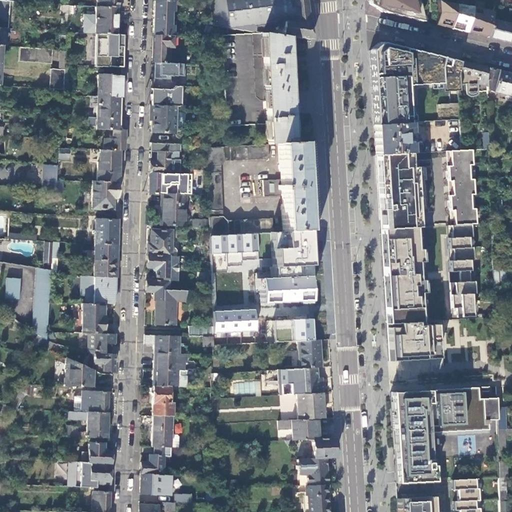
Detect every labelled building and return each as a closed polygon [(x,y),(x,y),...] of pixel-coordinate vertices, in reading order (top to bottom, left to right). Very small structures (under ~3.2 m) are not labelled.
[(9,1),(0,0),(0,27),(6,28),(8,28),(9,1)] [(182,3),(182,0),(173,0),(152,0),(152,17),(152,35),(172,35),(172,25),(170,25),(170,10),(173,10),(173,3),(182,3)] [(206,0),(214,11),(212,24),(261,33),(282,35),(284,20),(297,23),(309,22),(306,0),(206,0)] [(420,20),(414,0),(365,0),(366,1),(382,12),(420,20)] [(491,19),(493,11),(472,6),(435,0),(437,12),(434,24),(442,26),(462,30),(479,34),(487,36),(491,19)] [(116,34),(117,7),(104,6),(96,6),(95,6),(94,34),(95,34),(116,34)] [(511,23),(491,19),(487,36),(498,39),(509,42),(511,30),(511,23)] [(310,34),(309,22),(297,23),(284,20),(282,35),(286,35),(311,39),(310,34)] [(282,35),(261,33),(265,107),(266,123),(267,143),(278,143),(292,142),(290,109),(290,104),(288,69),(286,35),(282,35)] [(116,67),(116,57),(122,57),(122,35),(116,34),(95,34),(94,67),(114,67),(116,67)] [(172,35),(152,35),(151,49),(151,63),(168,63),(168,49),(163,49),(163,46),(171,46),(172,35)] [(201,59),(208,35),(198,35),(198,37),(201,38),(196,59),(201,59)] [(411,85),(439,83),(439,88),(457,86),(457,84),(457,72),(459,61),(378,42),(369,50),(370,73),(373,125),(406,123),(414,123),(411,85)] [(51,63),(52,49),(19,47),(18,60),(51,63)] [(459,61),(457,72),(457,84),(463,84),(464,95),(468,97),(474,96),(476,94),(476,92),(486,92),(486,88),(485,67),(474,64),(459,61)] [(181,75),(181,63),(171,63),(168,63),(151,63),(151,76),(150,88),(170,88),(171,88),(165,79),(165,75),(181,75)] [(511,73),(506,72),(485,67),(486,88),(504,93),(511,94),(511,73)] [(64,69),(59,69),(50,68),(49,88),(63,89),(64,69)] [(121,86),(122,75),(97,74),(96,96),(117,97),(121,97),(121,86)] [(180,85),(174,85),(171,88),(170,88),(150,88),(150,94),(150,105),(174,106),(180,106),(180,85)] [(95,118),(88,117),(88,126),(117,127),(117,97),(96,96),(96,106),(95,118)] [(438,115),(459,114),(458,102),(437,103),(438,115)] [(173,133),(174,106),(150,105),(149,105),(149,116),(151,117),(151,128),(151,132),(173,133)] [(406,123),(373,125),(373,138),(374,155),(407,153),(406,123)] [(125,130),(112,129),(112,136),(112,139),(109,139),(103,139),(102,149),(120,150),(124,150),(125,139),(125,130)] [(178,151),(178,143),(150,142),(149,150),(155,151),(155,161),(148,160),(148,172),(167,173),(173,173),(173,159),(176,159),(177,150),(178,151)] [(300,155),(299,142),(292,142),(278,143),(279,179),(262,180),(263,195),(280,195),(282,231),(304,230),(302,199),(301,174),(300,155)] [(267,143),(204,146),(208,219),(208,225),(208,234),(214,234),(265,231),(264,218),(226,220),(220,214),(219,164),(222,159),(267,157),(267,143)] [(68,148),(59,148),(59,158),(68,159),(68,148)] [(119,170),(120,150),(102,149),(99,149),(98,162),(97,162),(96,181),(119,182),(119,170)] [(469,223),(474,223),(470,149),(445,150),(445,153),(445,156),(449,156),(449,165),(446,165),(446,175),(447,185),(450,185),(451,194),(447,195),(448,201),(448,215),(452,215),(453,224),(469,223)] [(407,153),(374,155),(375,163),(377,194),(379,230),(416,227),(414,192),(420,191),(418,166),(408,167),(407,153)] [(56,179),(57,164),(44,163),(42,188),(56,189),(56,179)] [(167,181),(167,173),(148,172),(147,183),(147,193),(159,193),(160,180),(167,181)] [(65,180),(56,179),(56,192),(64,193),(65,180)] [(118,191),(119,182),(96,181),(91,181),(91,209),(112,209),(113,197),(118,197),(118,191)] [(160,225),(182,225),(183,193),(160,193),(160,225)] [(264,218),(265,231),(270,231),(273,231),(272,217),(264,218)] [(117,229),(117,219),(94,219),(93,243),(117,244),(117,229)] [(470,236),(469,223),(453,224),(449,224),(450,237),(446,237),(446,248),(451,248),(452,260),(447,260),(448,271),(458,271),(459,282),(448,282),(448,285),(450,308),(454,308),(455,317),(471,316),(470,293),(474,293),(473,281),(469,281),(468,259),(472,259),(471,246),(467,246),(466,236),(470,236)] [(416,227),(379,230),(380,244),(381,265),(383,289),(384,314),(387,361),(437,358),(435,321),(427,322),(420,227),(416,227)] [(149,243),(146,243),(145,255),(169,255),(170,229),(150,229),(149,243)] [(282,231),(270,231),(271,266),(269,267),(269,272),(254,274),(255,303),(308,305),(304,230),(282,231)] [(36,234),(8,233),(7,239),(35,241),(36,234)] [(258,234),(211,236),(213,254),(259,250),(258,234)] [(43,262),(51,263),(51,259),(52,242),(44,242),(43,262)] [(116,248),(117,244),(93,243),(93,260),(116,260),(116,248)] [(176,280),(176,255),(169,255),(145,255),(145,262),(145,267),(152,267),(155,269),(154,277),(162,277),(162,280),(167,280),(176,280)] [(116,268),(116,260),(93,260),(93,276),(114,276),(115,277),(116,268)] [(50,275),(51,270),(36,268),(32,331),(45,340),(46,334),(47,331),(50,275)] [(210,280),(209,272),(198,273),(198,280),(210,280)] [(114,285),(114,276),(93,276),(92,303),(105,303),(113,303),(114,285)] [(4,298),(18,300),(19,278),(5,277),(4,298)] [(167,289),(167,280),(162,280),(145,279),(144,291),(152,291),(152,299),(154,299),(154,323),(174,324),(174,300),(184,300),(185,289),(167,289)] [(92,303),(81,303),(80,332),(91,333),(104,333),(105,303),(92,303)] [(256,309),(215,311),(215,332),(258,331),(256,309)] [(309,340),(307,315),(295,315),(295,319),(288,319),(287,315),(276,316),(276,319),(266,320),(267,342),(296,341),(309,340)] [(212,336),(211,325),(187,325),(187,335),(201,335),(212,336)] [(113,338),(114,333),(104,333),(91,333),(91,335),(93,335),(92,350),(104,351),(104,342),(113,343),(113,338)] [(177,353),(177,335),(143,335),(143,337),(143,343),(152,343),(152,353),(177,353)] [(212,344),(212,336),(201,335),(201,345),(212,345),(212,344)] [(320,367),(318,340),(309,340),(296,341),(297,368),(315,367),(320,367)] [(220,344),(212,344),(212,345),(212,353),(220,352),(220,344)] [(113,362),(113,353),(93,352),(93,362),(90,368),(92,369),(101,373),(102,373),(103,370),(113,370),(113,362)] [(184,353),(177,353),(152,353),(152,369),(181,369),(181,360),(184,360),(184,353)] [(90,368),(65,357),(64,385),(91,387),(92,369),(90,368)] [(277,369),(278,395),(295,394),(321,393),(321,383),(316,383),(316,378),(315,367),(297,368),(277,369)] [(181,369),(152,369),(152,385),(168,385),(175,385),(175,379),(181,379),(181,369)] [(168,385),(152,385),(148,386),(148,397),(151,397),(151,415),(167,415),(168,385)] [(477,387),(388,391),(388,394),(392,450),(393,470),(394,483),(431,481),(429,432),(481,430),(481,420),(493,420),(493,407),(492,397),(477,398),(477,387)] [(80,411),(106,412),(106,395),(107,391),(80,390),(80,411)] [(321,393),(295,394),(296,419),(314,418),(323,418),(321,393)] [(18,394),(11,408),(17,409),(24,395),(18,394)] [(0,414),(5,417),(9,408),(3,405),(0,411),(0,414)] [(106,426),(106,412),(80,411),(67,411),(67,417),(78,418),(78,415),(86,415),(85,436),(105,437),(106,426)] [(170,415),(167,415),(151,415),(150,445),(152,445),(169,446),(169,434),(170,415)] [(504,417),(496,418),(496,430),(504,429),(504,417)] [(314,418),(296,419),(277,420),(277,430),(291,429),(291,439),(294,439),(311,438),(315,438),(315,429),(314,418)] [(65,436),(81,436),(81,432),(76,432),(77,425),(65,424),(65,436)] [(506,451),(504,429),(496,430),(497,452),(503,452),(506,451)] [(177,444),(178,437),(175,434),(169,434),(169,446),(175,446),(177,444)] [(333,437),(315,438),(311,438),(312,458),(323,457),(325,457),(334,457),(333,437)] [(110,458),(110,450),(102,450),(102,442),(87,442),(87,454),(87,461),(110,462),(110,458)] [(161,457),(169,457),(169,446),(152,445),(151,454),(147,453),(147,461),(139,461),(138,473),(161,473),(161,457)] [(506,460),(497,461),(497,476),(505,476),(507,476),(506,460)] [(82,461),(80,461),(80,468),(89,468),(88,482),(109,483),(109,474),(110,462),(87,461),(82,461)] [(57,463),(57,474),(66,475),(66,463),(57,463)] [(168,490),(168,474),(161,473),(138,473),(138,478),(138,493),(158,493),(158,490),(168,490)] [(505,476),(497,476),(498,499),(503,498),(506,498),(505,476)] [(478,511),(476,477),(451,479),(451,489),(456,489),(456,500),(452,500),(452,504),(452,510),(457,509),(457,511),(478,511)] [(108,511),(108,504),(109,491),(92,491),(92,497),(91,504),(91,511),(105,511),(108,511)] [(187,502),(187,494),(171,493),(171,501),(172,501),(187,502)] [(431,511),(430,496),(395,498),(395,511),(431,511)] [(171,501),(161,501),(160,504),(163,504),(163,509),(172,509),(172,501),(171,501)]
